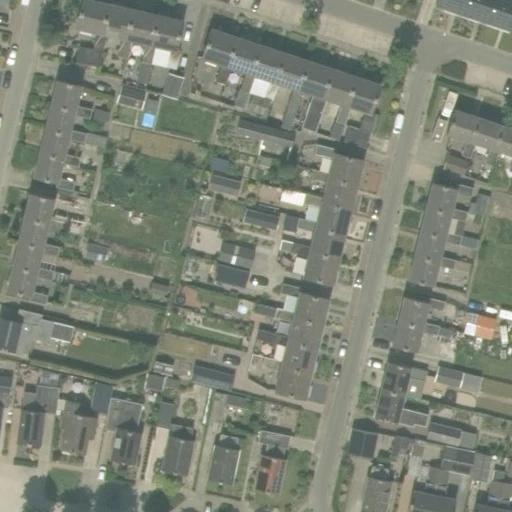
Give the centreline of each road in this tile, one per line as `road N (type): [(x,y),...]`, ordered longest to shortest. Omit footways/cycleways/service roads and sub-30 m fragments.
road 1 (residential): [(314,511),(433,37)]
road 2 (residential): [(225,511),(0,474)]
road 3 (residential): [(0,153),(35,0)]
road 4 (residential): [(433,37),(313,0)]
